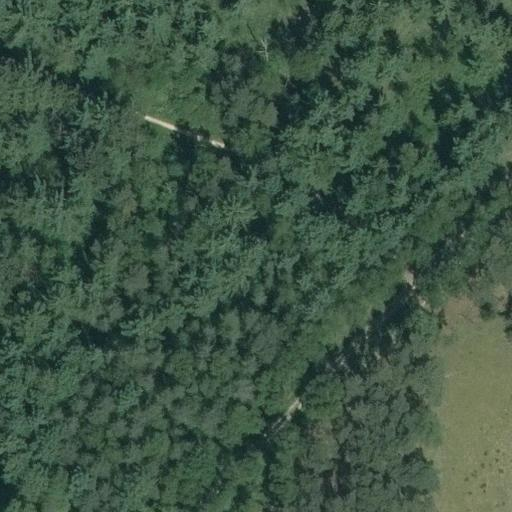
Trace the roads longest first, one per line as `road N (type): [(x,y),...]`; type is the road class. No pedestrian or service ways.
road 1 (track): [(430,288),(326,207),(250,164),(0,53)]
road 2 (track): [(188,511),(388,288),(511,173)]
